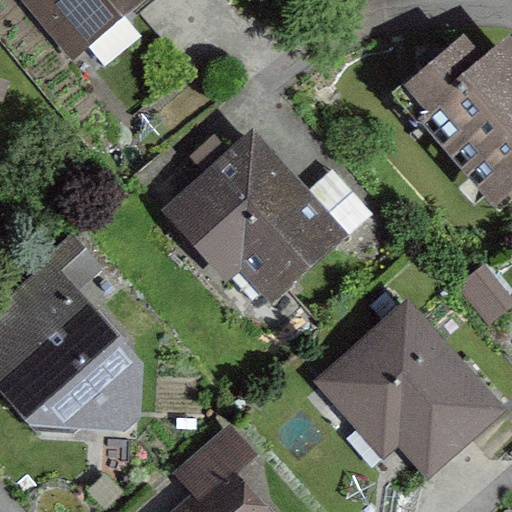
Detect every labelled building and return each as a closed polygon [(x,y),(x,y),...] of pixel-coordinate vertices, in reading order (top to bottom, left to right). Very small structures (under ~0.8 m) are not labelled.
[(36,0),(75,46),(130,0),(36,0)] [(429,113),(496,194),(511,179),(511,59),(506,53),(481,75),(461,52),(419,88),(435,107),(429,113)] [(341,241),(370,214),(340,180),(310,207),(252,142),(173,213),(201,244),(216,231),(268,289),(332,232),(341,241)] [(0,357),(0,370),(36,412),(129,418),(132,368),(68,297),(62,302),(42,280),(0,317),(0,322),(17,342),(0,357)] [(406,315),(330,383),(366,424),(381,411),(429,465),(490,411),(406,315)] [(202,498),(185,511),(258,511),(228,478),(251,457),(229,434),(182,476),(202,498)]
